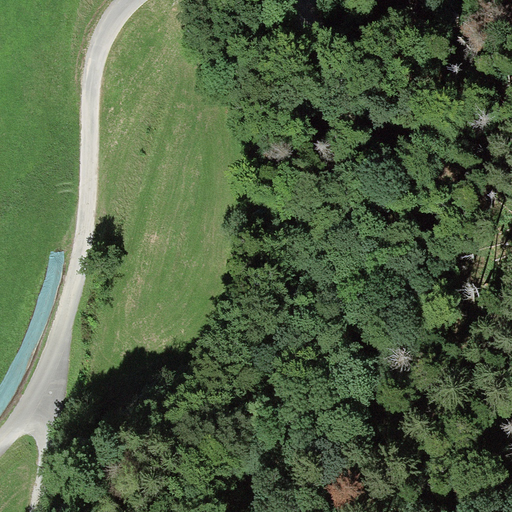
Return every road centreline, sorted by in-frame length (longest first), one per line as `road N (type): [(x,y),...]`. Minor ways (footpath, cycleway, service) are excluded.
road 1 (track): [(318,0),(342,143),(332,216),(274,425),(263,511)]
road 2 (unclassified): [(127,0),(99,33),(89,67),(81,227),(65,321),(42,386),(0,442)]
